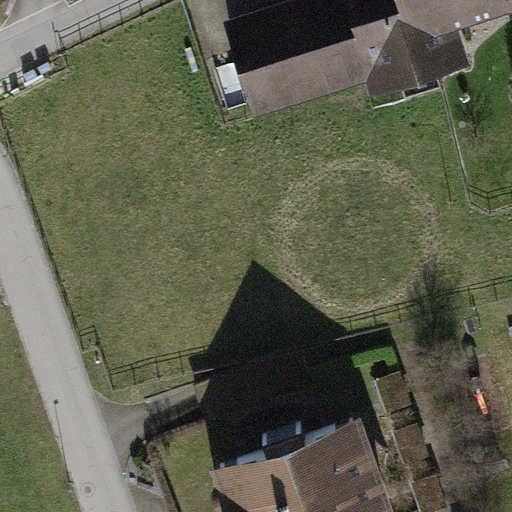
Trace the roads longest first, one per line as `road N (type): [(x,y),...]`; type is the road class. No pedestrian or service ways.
road 1 (residential): [(0,221),(111,511)]
road 2 (residential): [(0,58),(134,0)]
